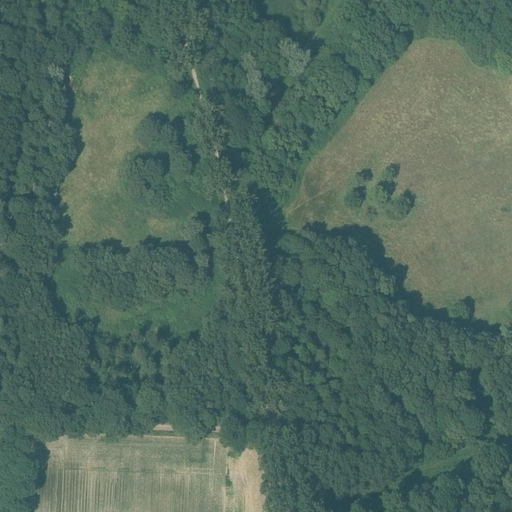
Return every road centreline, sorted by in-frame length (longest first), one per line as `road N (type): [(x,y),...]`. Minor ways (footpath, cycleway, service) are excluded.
road 1 (track): [(278,511),(199,117),(167,0)]
road 2 (track): [(511,444),(385,478),(261,428)]
road 3 (track): [(20,419),(261,428)]
